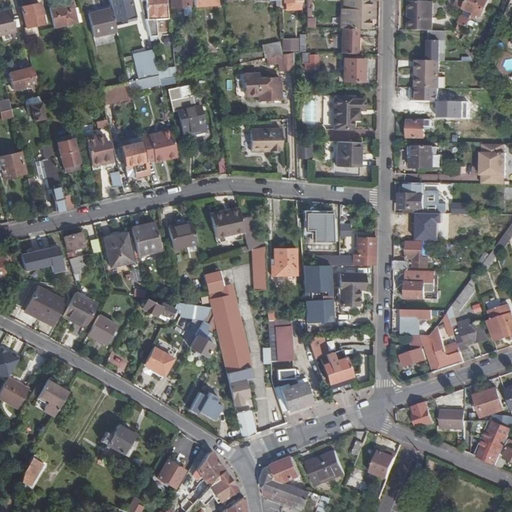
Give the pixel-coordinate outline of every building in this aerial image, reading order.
[(73,8),(72,2),(62,5),(60,0),(52,2),(53,7),(49,8),(54,27),(81,21),(79,14),(78,14),(76,7),(73,8)] [(138,15),(134,0),(128,0),(115,3),(119,19),(138,15)] [(166,0),(146,0),(148,19),(145,19),(149,36),(157,35),(156,18),(168,18),(166,0)] [(352,13),(352,29),(357,29),(368,30),(368,20),(375,20),(375,14),(368,14),(369,7),(375,7),(374,0),(349,0),(349,13),(352,13)] [(490,0),(470,0),(460,24),(468,27),(472,16),(478,19),(479,14),(484,16),(490,0)] [(412,14),(412,31),(430,32),(434,32),(434,2),(429,2),(410,1),(410,14),(412,14)] [(46,22),(44,13),(42,14),(39,3),(21,6),(26,27),(46,22)] [(88,13),(93,37),(117,31),(111,8),(88,13)] [(0,35),(15,32),(10,9),(0,10),(0,35)] [(315,18),(307,17),(307,27),(315,28),(315,18)] [(342,33),(341,54),(356,54),(357,29),(352,29),(343,29),(342,33)] [(430,32),(430,61),(441,61),(447,62),(447,54),(442,54),(442,42),(447,42),(447,32),(434,32),(430,32)] [(174,54),(172,34),(162,35),(164,55),(174,54)] [(283,51),(299,51),(299,38),(282,38),(283,51)] [(281,54),(279,42),(262,45),(264,58),(269,57),(281,54)] [(240,49),(232,50),(232,58),(255,56),(261,56),(260,48),(255,49),(240,50),(240,49)] [(152,51),(133,55),(138,79),(148,77),(158,75),(157,70),(152,51)] [(279,64),(279,72),(294,71),(293,56),(293,52),(281,54),(269,57),(270,65),(279,64)] [(315,68),(316,56),(309,55),(309,63),(305,63),(305,68),(315,68)] [(365,61),(345,61),(345,84),(365,84),(365,61)] [(420,77),(420,89),(440,89),(441,61),(430,61),(417,61),(417,71),(420,71),(420,77)] [(36,83),(32,66),(9,72),(12,89),(36,83)] [(176,76),(175,67),(157,70),(158,75),(159,80),(176,76)] [(281,99),(280,78),(258,79),(258,73),(245,74),(245,95),(258,95),(258,100),(281,99)] [(148,77),(149,85),(160,83),(159,80),(158,75),(148,77)] [(130,89),(128,82),(99,88),(132,99),(130,89)] [(189,85),(168,89),(173,111),(178,110),(200,105),(199,100),(194,101),(192,95),(190,96),(189,85)] [(51,99),(50,93),(39,95),(39,96),(41,102),(51,99)] [(39,96),(24,100),(26,105),(30,104),(41,102),(39,96)] [(354,97),(334,97),(334,131),(354,131),(354,121),(358,121),(358,111),(365,111),(365,100),(354,100),(354,97)] [(0,111),(11,109),(9,99),(0,101),(0,111)] [(323,127),(332,127),(333,100),(324,100),(323,127)] [(32,112),(34,120),(44,117),(41,102),(30,104),(32,112)] [(192,131),(205,128),(200,105),(178,110),(183,136),(193,133),(192,131)] [(0,111),(0,112),(1,119),(13,116),(11,109),(0,111)] [(108,126),(106,119),(96,121),(97,129),(108,126)] [(425,123),(408,123),(408,138),(425,139),(425,129),(432,129),(432,122),(425,122),(425,123)] [(282,151),(281,129),(249,130),(250,152),(282,151)] [(176,156),(170,130),(141,136),(147,162),(154,160),(154,161),(176,156)] [(113,161),(108,141),(105,141),(104,134),(85,138),(92,166),(113,161)] [(141,136),(119,141),(124,165),(132,163),(135,175),(135,176),(149,173),(147,162),(141,136)] [(79,163),(72,139),(63,141),(57,143),(63,167),(79,163)] [(310,141),(296,141),(297,157),(310,156),(310,142),(310,141)] [(339,142),(338,167),(358,167),(359,142),(339,142)] [(51,144),(42,147),(44,159),(45,160),(42,160),(46,178),(50,189),(50,193),(52,193),(56,211),(66,209),(63,197),(53,157),(51,144)] [(484,154),(483,154),(482,177),(484,177),(483,185),(506,186),(506,177),(507,177),(508,154),(507,154),(507,145),(484,145),(484,154)] [(438,150),(409,149),(409,161),(412,161),(412,169),(435,170),(435,167),(442,167),(442,157),(438,157),(438,150)] [(25,173),(19,152),(0,156),(0,164),(1,169),(3,178),(25,173)] [(35,161),(39,179),(46,178),(42,160),(35,161)] [(65,173),(80,169),(79,163),(63,167),(65,173)] [(124,165),(127,176),(135,175),(132,163),(124,165)] [(121,185),(118,171),(110,173),(113,187),(121,185)] [(36,192),(33,178),(28,179),(31,193),(36,192)] [(406,210),(405,214),(448,215),(448,204),(442,204),(442,192),(430,192),(430,193),(427,193),(427,184),(406,184),(406,195),(401,195),(401,210),(406,210)] [(74,207),(71,195),(63,197),(66,209),(74,207)] [(454,204),(453,213),(464,215),(466,205),(454,204)] [(211,217),(216,237),(244,231),(239,209),(228,211),(229,213),(211,217)] [(333,214),(306,214),(306,250),(334,249),(333,214)] [(168,227),(173,248),(196,243),(191,221),(168,227)] [(155,225),(154,222),(131,227),(132,231),(155,225)] [(340,223),(340,238),(351,237),(351,223),(340,223)] [(161,250),(155,225),(132,231),(138,255),(161,250)] [(511,227),(501,243),(495,251),(498,257),(498,258),(511,239),(511,227)] [(82,232),(63,236),(67,251),(77,249),(77,246),(85,243),(82,232)] [(126,233),(103,238),(110,266),(132,261),(126,233)] [(97,239),(90,240),(93,253),(100,251),(97,239)] [(357,262),(357,266),(375,266),(375,240),(357,240),(357,262)] [(425,243),(408,243),(407,259),(415,260),(415,267),(430,267),(430,254),(425,254),(425,243)] [(25,273),(51,267),(53,274),(65,272),(59,246),(21,255),(25,273)] [(252,249),(254,290),(266,290),(264,246),(252,249)] [(296,249),(274,249),(274,265),(271,265),(271,275),(295,275),(295,266),(296,266),(296,249)] [(493,262),(498,257),(495,251),(489,260),(493,262)] [(4,267),(11,265),(9,253),(1,255),(4,267)] [(70,266),(72,270),(87,265),(86,262),(83,263),(80,256),(68,259),(70,266)] [(404,262),(395,262),(395,271),(409,271),(409,265),(404,265),(404,262)] [(308,322),(333,320),(330,270),(310,271),(312,314),(308,314),(308,322)] [(234,405),(242,403),(241,397),(248,395),(245,380),(253,378),(250,367),(251,367),(237,306),(236,306),(231,284),(224,286),(220,271),(203,275),(211,307),(215,326),(234,405)] [(341,274),(341,306),(359,306),(360,291),(365,291),(364,275),(341,274)] [(436,283),(407,283),(407,299),(427,299),(427,292),(436,292),(436,283)] [(63,301),(37,287),(25,309),(43,318),(42,320),(51,325),(63,301)] [(146,291),(135,289),(134,296),(140,297),(148,298),(146,291)] [(85,325),(96,303),(75,292),(62,316),(71,320),(72,318),(85,325)] [(174,309),(161,303),(160,305),(147,298),(142,308),(156,315),(158,311),(169,317),(173,319),(177,312),(173,310),(174,309)] [(181,314),(186,304),(179,303),(176,302),(174,309),(173,310),(177,312),(181,314)] [(181,314),(179,316),(204,319),(211,307),(186,304),(181,314)] [(511,312),(510,306),(496,311),(497,314),(490,316),(493,323),(489,324),(496,345),(511,339),(511,312)] [(211,307),(204,319),(203,320),(210,324),(207,331),(211,333),(215,326),(211,307)] [(404,310),(404,336),(420,336),(421,320),(433,320),(434,311),(404,310)] [(156,315),(167,322),(169,317),(158,311),(156,315)] [(451,338),(456,336),(449,314),(445,319),(451,338)] [(87,334),(106,344),(116,325),(98,315),(87,334)] [(271,361),(293,360),(290,318),(275,319),(268,320),(270,348),(271,361)] [(207,356),(214,344),(207,341),(211,333),(207,331),(210,324),(203,320),(195,335),(196,336),(190,347),(207,356)] [(482,324),(463,331),(467,344),(475,341),(476,344),(488,340),(482,324)] [(447,348),(439,327),(433,336),(423,336),(426,345),(436,372),(466,362),(459,343),(447,348)] [(312,351),(326,346),(321,335),(318,335),(308,339),(312,351)] [(418,348),(426,345),(423,336),(421,336),(420,336),(410,339),(412,344),(416,343),(418,348)] [(328,353),(326,346),(312,351),(315,358),(322,355),(326,354),(328,353)] [(164,376),(173,359),(153,347),(144,364),(164,376)] [(270,348),(262,348),(263,363),(271,363),(271,361),(270,348)] [(342,349),(333,352),(335,357),(344,354),(342,349)] [(422,350),(402,356),(405,367),(426,360),(422,350)] [(328,353),(326,354),(326,356),(320,358),(328,383),(351,375),(344,354),(335,357),(333,352),(328,353)] [(294,368),(277,370),(277,380),(294,378),(294,368)] [(0,397),(17,408),(28,389),(7,377),(0,390),(0,397)] [(280,387),(287,411),(311,403),(305,385),(307,384),(305,378),(296,381),(297,384),(289,387),(288,384),(280,387)] [(48,379),(37,398),(47,403),(44,408),(55,414),(68,391),(48,379)] [(203,384),(189,410),(196,414),(198,411),(199,410),(208,415),(207,416),(215,420),(223,406),(216,402),(218,398),(209,392),(211,388),(203,384)] [(499,388),(475,396),(482,418),(506,410),(499,388)] [(428,401),(412,405),(417,425),(433,420),(428,401)] [(441,429),(467,430),(467,411),(443,409),(441,429)] [(255,434),(250,410),(236,414),(242,438),(255,434)] [(487,440),(479,458),(497,466),(501,457),(506,446),(511,433),(511,429),(491,420),(483,438),(487,440)] [(436,428),(434,422),(425,426),(427,432),(436,428)] [(134,434),(118,425),(112,435),(106,432),(101,441),(127,456),(132,447),(128,444),(134,434)] [(357,440),(352,453),(359,455),(363,443),(357,440)] [(508,447),(506,446),(501,457),(505,459),(510,448),(508,447)] [(306,463),(315,486),(345,474),(335,450),(306,463)] [(195,471),(198,477),(200,475),(203,479),(187,496),(188,497),(182,504),(181,506),(185,511),(186,510),(192,504),(198,498),(209,486),(214,476),(224,470),(211,451),(206,453),(195,471)] [(385,453),(378,451),(370,472),(388,478),(397,454),(390,451),(388,455),(385,453)] [(43,464),(31,457),(23,471),(21,482),(30,485),(43,464)] [(301,476),(293,457),(272,466),(276,479),(276,480),(284,483),(285,481),(288,480),(289,482),(301,476)] [(501,457),(497,466),(504,469),(508,460),(505,459),(501,457)] [(185,470),(167,460),(157,478),(175,488),(185,470)] [(423,464),(418,462),(414,473),(419,475),(423,464)] [(320,504),(323,496),(308,490),(307,492),(284,483),(276,480),(276,479),(272,466),(265,468),(262,479),(264,496),(294,508),(297,501),(307,504),(308,499),(320,504)] [(237,490),(224,470),(214,476),(209,486),(198,498),(202,502),(205,504),(211,497),(216,504),(220,501),(237,490)] [(418,477),(413,475),(409,484),(414,486),(418,477)] [(358,490),(362,481),(350,477),(347,486),(358,490)] [(225,509),(242,498),(237,490),(220,501),(225,509)] [(106,504),(79,493),(78,499),(105,509),(106,504)] [(317,511),(325,511),(330,499),(323,496),(320,504),(317,511)] [(0,510),(0,511),(7,511),(11,499),(4,497),(0,510)] [(135,497),(127,511),(128,511),(133,511),(138,504),(140,500),(135,497)] [(223,510),(222,511),(245,511),(243,497),(242,498),(225,509),(223,510)] [(192,504),(196,508),(202,502),(198,498),(192,504)]
